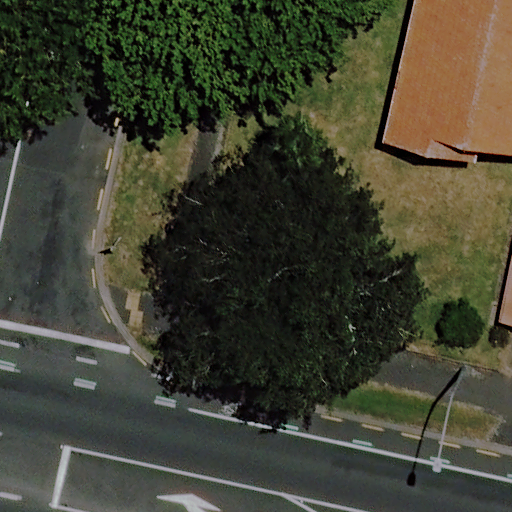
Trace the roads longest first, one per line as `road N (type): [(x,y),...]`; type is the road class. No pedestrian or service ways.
road 1 (secondary): [(336,511),(0,430)]
road 2 (residential): [(0,238),(52,0)]
